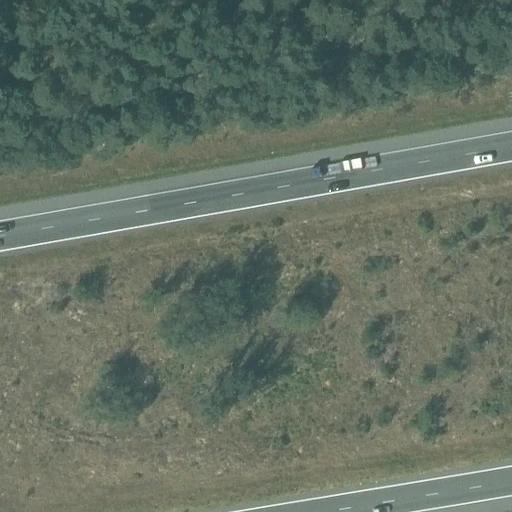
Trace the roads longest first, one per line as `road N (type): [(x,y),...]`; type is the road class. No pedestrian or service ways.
road 1 (motorway): [(511,146),(0,236)]
road 2 (track): [(204,0),(304,24),(511,1)]
road 3 (motorway): [(325,511),(511,481)]
